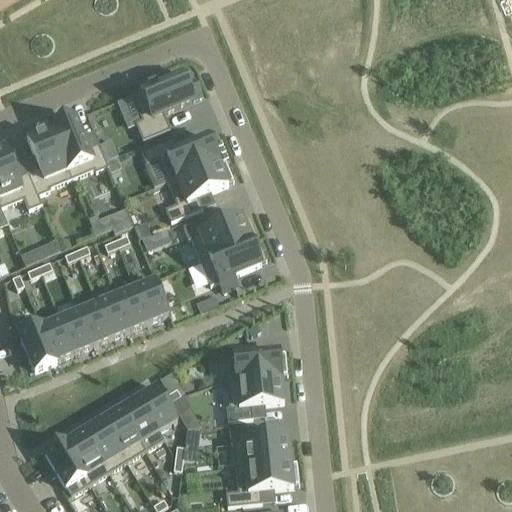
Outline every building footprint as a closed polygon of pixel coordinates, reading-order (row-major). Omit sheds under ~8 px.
[(187,89),(183,79),(132,100),(142,125),(135,128),(143,146),(170,134),(163,118),(193,105),(193,104),(201,101),(195,86),(187,89)] [(108,172),(99,149),(88,153),(75,123),(51,133),(72,184),(95,175),(96,177),(108,172)] [(37,201),(38,201),(50,196),(49,193),(72,184),(51,133),(50,133),(50,134),(27,143),(39,173),(28,178),(37,201)] [(173,143),(141,156),(147,169),(158,164),(167,187),(218,166),(208,142),(178,154),(173,143)] [(111,145),(100,149),(106,165),(116,161),(118,161),(111,145)] [(37,201),(28,178),(17,182),(4,152),(0,154),(0,210),(1,213),(24,204),(29,215),(42,210),(38,201),(37,201)] [(116,161),(106,165),(111,176),(120,172),(116,161)] [(177,209),(166,214),(171,227),(203,214),(198,202),(228,190),(228,188),(234,186),(225,165),(219,168),(218,166),(167,187),(177,209)] [(97,221),(89,224),(96,241),(108,236),(103,224),(99,226),(97,221)] [(200,266),(251,246),(251,245),(241,221),(211,234),(206,222),(183,232),(188,245),(191,244),(200,266)] [(146,229),(134,234),(137,241),(149,236),(146,229)] [(115,246),(119,253),(130,248),(127,241),(115,246)] [(68,242),(57,247),(61,256),(72,251),(68,242)] [(147,242),(141,245),(146,257),(152,255),(147,242)] [(210,291),(219,287),(223,296),(237,290),(233,281),(261,270),(260,267),(266,265),(258,244),(252,247),(251,246),(200,266),(210,291)] [(55,245),(44,250),(49,261),(60,257),(55,245)] [(115,246),(104,250),(107,257),(119,253),(115,246)] [(76,256),(79,263),(90,259),(87,251),(76,256)] [(79,263),(76,256),(65,261),(68,268),(79,263)] [(38,272),(41,280),(52,275),(49,268),(38,272)] [(41,280),(38,272),(27,277),(30,285),(41,280)] [(12,284),(17,295),(24,292),(20,280),(12,284)] [(155,285),(135,293),(149,328),(169,319),(158,292),(155,285)] [(130,335),(149,328),(135,293),(116,301),(130,335)] [(116,301),(97,309),(112,343),(130,335),(116,301)] [(214,301),(196,309),(200,318),(218,310),(214,301)] [(97,309),(79,317),(93,351),(112,343),(97,309)] [(74,359),(93,351),(79,317),(60,324),(74,359)] [(42,332),(37,321),(16,330),(35,377),(57,368),(56,366),(42,332)] [(42,332),(56,366),(74,359),(60,324),(42,332)] [(226,388),(281,382),(281,381),(288,380),(285,358),(279,359),(279,356),(248,359),(247,350),(232,352),(233,361),(224,362),(226,388)] [(226,388),(229,413),(226,413),(228,426),(253,424),(251,412),(284,408),(281,383),(281,382),(226,388)] [(139,403),(159,437),(177,426),(157,392),(139,403)] [(170,407),(181,401),(177,394),(166,401),(170,407)] [(120,414),(141,448),(159,437),(139,403),(120,414)] [(141,448),(120,414),(102,425),(127,467),(146,456),(141,448)] [(194,422),(183,428),(187,435),(200,433),(201,433),(194,422)] [(127,467),(102,425),(83,436),(108,478),(127,467)] [(233,448),(236,472),(290,467),(288,441),(255,444),(254,432),(229,435),(230,448),(233,448)] [(187,435),(186,441),(199,443),(200,433),(187,435)] [(83,436),(66,447),(91,489),(108,478),(83,436)] [(91,490),(91,489),(66,447),(65,446),(45,459),(71,502),(91,490)] [(177,452),(175,464),(183,465),(184,453),(177,452)] [(181,477),(183,465),(175,464),(174,476),(181,477)] [(290,468),(290,467),(236,472),(238,497),(226,498),(227,511),(262,508),(260,496),(293,493),(293,490),(299,490),(297,468),(290,468)]
